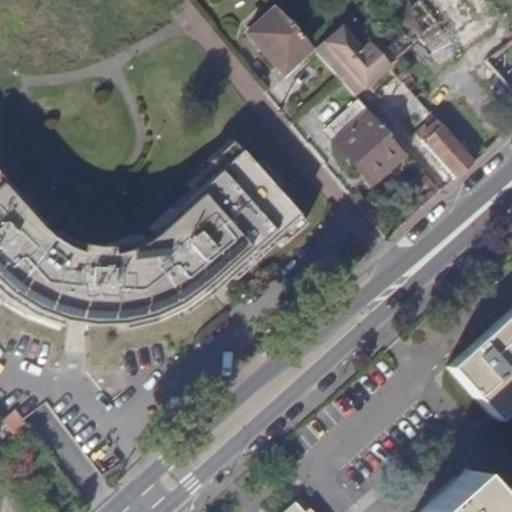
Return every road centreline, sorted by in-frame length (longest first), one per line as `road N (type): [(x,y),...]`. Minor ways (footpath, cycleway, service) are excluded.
road 1 (primary): [(400,280),(354,300),(127,495)]
road 2 (residential): [(187,19),(400,280)]
road 3 (primary): [(163,511),(370,323),(400,280)]
road 4 (unknown): [(122,438),(64,371),(26,370),(0,349)]
road 5 (primary): [(400,280),(511,180)]
